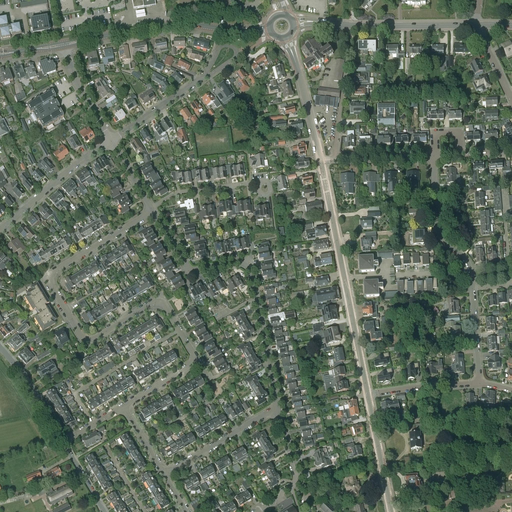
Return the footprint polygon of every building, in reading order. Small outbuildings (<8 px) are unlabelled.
[(131,0),(133,9),(155,6),(154,1),(162,0),(131,0)] [(365,0),(364,0),(360,5),(364,8),(367,5),(370,7),(372,5),(369,3),(365,0)] [(135,11),(136,18),(145,17),(144,10),(135,11)] [(6,17),(0,18),(0,37),(0,40),(10,38),(10,36),(11,36),(21,34),(19,24),(14,25),(13,24),(13,23),(12,23),(12,24),(11,24),(11,25),(11,26),(10,26),(8,27),(6,17)] [(37,18),(30,20),(33,34),(49,31),(46,17),(39,18),(39,17),(37,17),(37,18)] [(184,39),(173,39),(173,48),(184,47),(184,39)] [(194,40),(192,47),(196,48),(196,47),(207,50),(208,51),(209,47),(208,46),(209,42),(199,39),(198,41),(194,40)] [(156,50),(154,50),(155,54),(160,53),(159,50),(166,48),(165,40),(164,40),(163,40),(161,40),(161,41),(155,42),(156,50)] [(317,41),(302,52),(308,61),(304,64),(309,71),(315,67),(315,68),(324,62),(323,61),(333,54),(328,47),(323,50),(317,41)] [(369,43),(368,43),(368,51),(372,51),(373,53),(374,57),(380,56),(380,50),(376,50),(376,43),(372,43),(372,42),(369,42),(369,43)] [(145,43),(131,45),(133,56),(137,55),(136,53),(147,52),(145,43)] [(359,43),(359,51),(365,51),(365,55),(368,55),(368,51),(368,43),(359,43)] [(393,47),(386,47),(386,55),(396,55),(396,59),(404,59),(404,53),(400,53),(400,45),(393,45),(393,47)] [(459,45),(453,45),(453,53),(466,53),(470,53),(470,46),(462,46),(462,45),(459,45)] [(122,49),(118,50),(119,50),(120,58),(122,58),(123,60),(122,60),(122,61),(130,59),(129,59),(127,46),(121,47),(122,47),(122,49)] [(421,47),(409,47),(409,53),(410,53),(410,55),(416,55),(416,57),(420,57),(420,61),(425,61),(425,52),(422,52),(421,47)] [(443,47),(432,47),(432,53),(436,53),(436,55),(435,55),(435,60),(440,59),(440,55),(443,55),(443,47)] [(102,59),(103,64),(104,65),(107,64),(107,63),(114,62),(112,49),(104,50),(105,58),(102,59)] [(96,52),(86,53),(89,67),(99,65),(99,68),(100,68),(101,74),(105,73),(104,67),(104,65),(103,64),(98,65),(96,52)] [(192,52),(190,59),(201,62),(202,59),(203,58),(204,56),(203,56),(203,55),(199,54),(192,52)] [(254,64),(250,67),(254,73),(252,74),(254,77),(256,75),(258,77),(263,74),(261,72),(258,68),(263,64),(262,63),(266,61),(268,65),(272,62),(267,55),(263,57),(263,56),(253,63),(254,64)] [(483,71),(479,61),(478,61),(478,60),(480,59),(478,55),(466,62),(468,66),(474,62),(474,63),(471,65),(475,75),(471,77),(472,79),(477,77),(483,74),(482,72),(483,71)] [(168,57),(165,65),(170,67),(174,59),(168,57)] [(337,59),(334,81),(341,82),(344,61),(337,59)] [(150,65),(149,66),(153,68),(162,72),(164,66),(155,62),(153,61),(152,60),(152,61),(150,65)] [(181,60),(177,66),(187,72),(191,65),(181,60)] [(45,61),(38,63),(42,73),(39,74),(41,80),(47,78),(46,75),(56,72),(55,69),(56,68),(54,65),(53,65),(52,62),(50,63),(50,62),(49,62),(48,62),(48,63),(48,64),(46,64),(45,61)] [(30,67),(26,69),(29,80),(36,77),(38,81),(41,80),(39,74),(36,75),(32,64),(29,65),(30,67)] [(282,65),(275,67),(278,80),(285,78),(282,65)] [(15,68),(13,68),(17,80),(25,77),(26,81),(29,80),(26,69),(23,70),(21,66),(15,68)] [(3,69),(0,69),(0,80),(1,84),(9,81),(9,82),(13,81),(9,70),(4,72),(3,69)] [(135,70),(132,75),(138,80),(142,75),(135,70)] [(241,71),(236,75),(239,79),(238,80),(240,82),(237,84),(242,91),(248,87),(243,81),(248,77),(245,74),(244,75),(241,71)] [(153,76),(151,80),(160,85),(159,86),(160,89),(158,90),(161,94),(164,92),(164,93),(169,89),(167,85),(168,84),(166,81),(167,81),(162,78),(157,75),(154,73),(152,75),(153,76)] [(354,78),(354,81),(355,81),(355,83),(366,83),(366,79),(369,79),(369,73),(362,73),(362,76),(355,76),(355,77),(354,78)] [(173,75),(171,77),(172,79),(178,85),(183,80),(177,74),(174,77),(173,75)] [(250,74),(247,76),(253,85),(256,83),(250,74)] [(472,79),(471,80),(474,85),(475,84),(477,87),(484,84),(486,89),(491,87),(486,76),(478,79),(477,77),(472,79)] [(98,83),(95,85),(99,92),(107,86),(103,80),(104,79),(103,77),(97,81),(98,83)] [(220,94),(217,96),(221,101),(224,99),(225,101),(231,98),(230,96),(233,94),(229,88),(225,82),(219,86),(223,92),(220,94)] [(288,83),(278,86),(280,93),(282,93),(290,91),(288,83)] [(149,91),(139,98),(144,105),(154,98),(152,94),(154,92),(149,84),(145,86),(149,91)] [(107,86),(99,92),(103,98),(106,96),(108,98),(114,94),(112,92),(111,92),(107,86)] [(353,90),(353,93),(354,94),(354,95),(368,95),(368,89),(371,89),(371,86),(361,86),(361,89),(354,88),(354,90),(353,90)] [(63,116),(59,110),(60,110),(58,108),(59,107),(55,101),(54,99),(55,98),(52,91),(50,88),(24,103),(26,106),(30,113),(32,112),(33,114),(33,113),(39,122),(43,128),(42,128),(45,133),(66,121),(63,116)] [(318,88),(317,96),(339,99),(340,91),(318,88)] [(283,95),(280,96),(281,100),(284,99),(293,97),(293,96),(292,94),(291,94),(290,91),(282,93),(283,95)] [(208,94),(202,98),(203,100),(204,101),(203,101),(207,106),(215,101),(211,95),(210,96),(208,94)] [(114,95),(105,101),(108,104),(110,103),(112,106),(118,102),(116,99),(114,95)] [(131,100),(124,105),(128,111),(136,106),(133,102),(136,100),(133,95),(130,97),(131,100)] [(337,103),(334,102),(334,99),(316,97),(315,105),(333,107),(333,108),(337,108),(337,103)] [(195,102),(190,106),(195,113),(197,116),(200,114),(198,112),(202,109),(199,105),(198,106),(195,102)] [(364,103),(350,103),(350,113),(365,113),(365,112),(368,111),(368,107),(364,107),(364,103)] [(285,105),(280,106),(281,110),(284,109),(285,115),(294,113),(293,106),(286,108),(285,105)] [(394,106),(378,106),(378,126),(392,126),(394,126),(394,106)] [(185,109),(180,113),(183,118),(181,119),(184,123),(191,118),(185,109)] [(116,117),(114,119),(116,122),(119,120),(119,121),(125,116),(121,111),(119,112),(117,110),(115,112),(116,114),(115,115),(116,117)] [(498,111),(485,112),(485,120),(498,119),(498,111)] [(166,121),(160,125),(165,133),(169,131),(170,132),(172,131),(173,132),(175,131),(173,125),(170,121),(168,123),(166,121)] [(70,122),(66,124),(70,132),(74,130),(70,122)] [(301,122),(290,125),(292,131),(293,136),(300,135),(299,130),(302,129),(301,122)] [(511,137),(511,128),(510,123),(504,126),(506,131),(504,133),(503,134),(504,135),(505,136),(508,135),(509,138),(511,137)] [(156,133),(153,135),(156,143),(167,136),(165,133),(160,125),(154,129),(156,133)] [(469,132),(465,133),(465,138),(467,138),(467,142),(474,141),(473,130),(472,126),(469,126),(469,132)] [(5,128),(0,130),(0,137),(1,137),(3,141),(10,135),(9,133),(7,134),(5,128)] [(79,132),(79,133),(81,136),(86,143),(89,141),(89,140),(94,137),(88,128),(85,130),(84,128),(79,132)] [(178,133),(175,134),(178,142),(181,141),(182,145),(188,143),(184,130),(183,131),(182,129),(181,128),(178,129),(178,130),(179,132),(178,132),(178,133)] [(359,128),(356,128),(357,136),(358,135),(358,138),(359,138),(359,145),(366,145),(366,138),(365,133),(361,134),(361,131),(359,131),(359,128)] [(140,134),(144,141),(147,139),(149,142),(153,140),(150,137),(145,131),(143,132),(142,132),(141,133),(140,134)] [(346,143),(345,143),(345,148),(349,148),(349,149),(353,149),(353,148),(354,147),(354,134),(349,134),(349,132),(346,132),(346,136),(346,143)] [(75,137),(68,141),(73,151),(80,147),(75,137)] [(137,139),(131,143),(136,152),(138,150),(142,156),(144,163),(150,161),(147,154),(137,139)] [(293,153),(292,153),(293,156),(305,154),(305,151),(306,151),(305,145),(304,145),(303,143),(300,144),(300,146),(292,148),(293,153)] [(59,150),(53,154),(58,162),(64,157),(68,154),(63,146),(58,149),(59,150)] [(159,151),(150,155),(152,160),(161,156),(159,151)] [(31,155),(27,157),(31,166),(36,164),(31,155)] [(254,158),(249,159),(250,166),(255,166),(256,168),(264,167),(262,156),(254,157),(254,158)] [(103,158),(97,161),(103,170),(106,168),(107,170),(112,167),(107,160),(105,161),(103,158)] [(303,158),(290,160),(291,163),(297,162),(297,166),(295,166),(295,169),(309,167),(308,160),(304,161),(303,158)] [(46,159),(40,165),(48,174),(49,172),(50,173),(52,171),(52,170),(53,168),(46,159)] [(95,168),(92,170),(97,177),(102,173),(101,171),(103,170),(97,161),(92,165),(95,168)] [(144,169),(140,171),(143,176),(152,171),(150,168),(152,167),(149,162),(142,166),(144,169)] [(506,174),(505,168),(503,168),(502,162),(496,162),(496,170),(502,169),(503,175),(506,174)] [(471,171),(472,183),(477,182),(476,171),(484,170),(484,163),(483,163),(474,164),(473,164),(474,171),(471,171)] [(239,167),(236,168),(237,178),(243,177),(242,171),(245,171),(244,164),(238,165),(239,167)] [(3,166),(0,167),(0,170),(1,172),(5,180),(9,178),(3,166)] [(227,166),(218,168),(218,170),(220,180),(225,179),(225,175),(228,175),(228,173),(227,166)] [(229,166),(227,166),(228,173),(230,173),(231,178),(237,178),(236,168),(230,168),(229,166)] [(452,169),(446,170),(447,176),(456,176),(456,169),(459,169),(459,166),(451,166),(452,169)] [(212,168),(209,169),(210,175),(213,175),(214,181),(220,180),(218,170),(213,171),(212,168)] [(207,172),(201,172),(202,182),(208,181),(207,176),(210,175),(209,169),(206,169),(207,172)] [(33,170),(30,172),(33,175),(32,176),(38,182),(43,178),(37,172),(36,173),(33,170)] [(85,170),(80,173),(86,182),(90,179),(94,185),(97,183),(92,175),(89,177),(85,170)] [(198,170),(192,171),(193,178),(196,177),(197,183),(202,182),(201,172),(198,173),(198,170)] [(152,171),(143,176),(147,181),(150,179),(151,182),(159,177),(156,172),(153,173),(152,171)] [(190,174),(184,175),(185,185),(191,185),(190,178),(193,178),(192,171),(189,171),(190,174)] [(175,173),(171,173),(171,177),(172,176),(173,182),(175,182),(178,182),(179,186),(185,185),(184,175),(181,175),(180,172),(175,173)] [(419,172),(407,173),(407,182),(411,181),(412,192),(419,192),(418,181),(419,181),(419,172)] [(86,182),(80,173),(75,176),(80,183),(77,184),(79,187),(83,192),(86,190),(82,185),(86,182)] [(397,173),(385,174),(385,182),(389,182),(390,193),(397,192),(396,182),(397,182),(397,173)] [(375,174),(363,174),(364,183),(367,183),(368,193),(375,193),(374,182),(375,182),(375,174)] [(23,175),(20,177),(25,183),(23,184),(29,191),(34,186),(28,180),(23,175)] [(301,177),(299,178),(300,181),(302,181),(303,185),(312,183),(310,175),(301,177)] [(353,175),(341,175),(342,184),(345,184),(346,194),(353,194),(353,190),(353,187),(352,183),(354,183),(353,175)] [(456,176),(447,176),(447,184),(453,183),(453,186),(460,186),(460,183),(456,183),(456,176)] [(153,184),(150,186),(153,191),(161,186),(160,184),(162,182),(159,177),(151,182),(153,184)] [(284,177),(276,178),(278,187),(279,191),(286,189),(284,177)] [(70,180),(66,184),(74,194),(75,194),(76,193),(74,190),(76,188),(70,180)] [(110,180),(103,184),(106,189),(108,188),(110,190),(119,185),(115,180),(112,182),(110,180)] [(15,182),(11,186),(13,188),(14,187),(16,189),(13,192),(19,198),(24,194),(21,190),(19,187),(18,187),(17,185),(18,184),(15,182)] [(66,184),(62,188),(69,196),(71,194),(75,199),(77,197),(75,194),(74,194),(66,184)] [(111,193),(109,194),(112,199),(120,195),(118,193),(122,190),(119,185),(110,190),(111,193)] [(161,186),(153,191),(156,196),(159,194),(161,197),(168,192),(165,187),(163,189),(161,186)] [(304,198),(299,199),(300,205),(306,204),(305,200),(315,198),(313,190),(303,192),(304,198)] [(57,192),(53,196),(62,205),(68,212),(71,209),(65,203),(63,204),(61,201),(64,199),(57,192)] [(4,193),(2,194),(6,199),(3,202),(9,208),(14,204),(11,200),(11,199),(9,197),(8,197),(4,193)] [(120,195),(112,199),(116,204),(118,203),(119,206),(128,201),(125,195),(121,197),(120,195)] [(53,196),(49,199),(55,206),(58,204),(60,207),(62,205),(53,196)] [(177,212),(173,213),(175,219),(184,217),(184,214),(186,213),(186,210),(194,209),(194,214),(199,214),(198,213),(198,206),(194,206),(193,200),(184,202),(184,205),(180,206),(180,208),(177,209),(177,212)] [(121,208),(119,210),(122,215),(124,213),(126,217),(131,214),(128,208),(131,206),(128,201),(119,206),(121,208)] [(225,203),(226,213),(226,217),(228,217),(228,218),(232,218),(232,217),(235,216),(234,208),(234,206),(231,206),(231,202),(225,203)] [(249,202),(243,203),(244,213),(247,212),(247,215),(253,214),(253,212),(252,206),(249,206),(249,202)] [(320,202),(304,205),(306,214),(313,213),(314,214),(314,215),(316,214),(317,213),(317,212),(322,211),(320,202)] [(219,208),(216,208),(216,210),(217,217),(223,216),(223,213),(226,213),(225,203),(218,204),(219,208)] [(237,207),(234,208),(235,216),(241,215),(241,213),(244,213),(243,203),(236,204),(237,207)] [(44,206),(39,211),(46,220),(52,215),(44,206)] [(78,206),(75,208),(85,218),(87,216),(78,206)] [(267,206),(261,207),(262,217),(266,217),(266,219),(272,218),(271,210),(268,210),(267,206)] [(53,207),(51,209),(57,215),(59,213),(53,207)] [(201,212),(198,213),(199,214),(200,221),(209,220),(208,217),(207,207),(201,208),(201,212)] [(213,207),(207,207),(208,217),(211,217),(212,219),(217,219),(217,217),(216,210),(214,211),(213,207)] [(256,212),(253,212),(253,214),(254,221),(260,220),(260,217),(262,217),(261,207),(255,208),(256,212)] [(421,210),(409,211),(409,215),(413,215),(413,222),(421,221),(421,210)] [(367,219),(360,219),(361,229),(368,228),(368,226),(372,226),(372,217),(380,217),(380,211),(379,211),(369,212),(368,212),(368,217),(366,217),(367,219)] [(101,219),(98,221),(97,221),(101,228),(106,225),(106,224),(108,223),(105,217),(104,217),(103,214),(99,217),(101,219)] [(32,218),(27,222),(31,226),(30,227),(33,230),(36,227),(37,227),(38,227),(39,226),(40,226),(40,225),(40,224),(40,223),(40,222),(39,222),(39,221),(38,221),(39,220),(34,215),(32,217),(32,218)] [(184,217),(175,219),(176,225),(180,224),(180,227),(186,225),(189,225),(187,219),(185,220),(184,217)] [(93,224),(97,231),(101,228),(97,221),(98,221),(96,218),(95,219),(96,222),(93,224)] [(490,219),(480,219),(481,226),(490,226),(490,220),(494,220),(494,218),(490,218),(490,219)] [(311,220),(301,222),(302,230),(312,228),(311,220)] [(92,225),(88,227),(92,234),(97,231),(93,224),(92,221),(90,222),(92,225)] [(187,228),(183,229),(184,235),(194,233),(194,230),(196,229),(195,224),(189,225),(186,225),(187,228)] [(83,226),(81,227),(83,230),(84,230),(88,236),(92,234),(88,227),(87,225),(83,227),(83,226)] [(22,226),(17,231),(24,238),(27,236),(30,239),(35,235),(28,227),(25,229),(22,226)] [(77,226),(75,226),(77,230),(77,232),(78,233),(79,232),(83,239),(88,236),(84,230),(83,230),(81,231),(79,229),(77,226)] [(490,226),(481,226),(481,233),(482,233),(482,236),(489,235),(489,234),(493,234),(493,232),(491,232),(490,226)] [(145,228),(138,233),(141,238),(143,237),(144,239),(153,234),(150,229),(146,231),(145,228)] [(313,230),(305,232),(307,240),(326,237),(324,228),(313,230),(314,232),(313,232),(313,230)] [(73,234),(70,235),(76,244),(83,239),(79,232),(78,233),(77,232),(74,234),(73,234)] [(415,239),(412,239),(413,244),(425,243),(424,232),(415,232),(415,239)] [(194,233),(184,235),(186,241),(190,240),(190,243),(196,242),(199,241),(197,235),(195,236),(194,233)] [(60,238),(58,240),(60,243),(64,250),(64,251),(67,249),(67,248),(70,246),(69,245),(72,243),(69,238),(70,237),(68,234),(63,237),(65,240),(62,241),(60,238)] [(146,242),(144,243),(147,248),(154,244),(153,241),(156,239),(153,234),(144,239),(146,242)] [(368,239),(361,239),(362,247),(368,247),(372,247),(371,239),(376,239),(376,235),(368,236),(368,239)] [(243,240),(240,240),(242,250),(248,249),(247,245),(250,244),(249,236),(243,237),(243,240)] [(13,241),(7,246),(14,255),(19,251),(21,254),(26,250),(17,238),(13,241)] [(237,239),(231,240),(233,248),(235,248),(236,252),(242,250),(240,240),(237,241),(237,239)] [(197,244),(193,245),(194,251),(204,249),(204,246),(206,246),(205,240),(199,241),(196,242),(197,244)] [(226,244),(223,244),(225,254),(231,253),(230,249),(233,248),(231,240),(225,241),(226,244)] [(327,240),(313,243),(314,252),(328,249),(327,240)] [(54,242),(51,243),(58,254),(61,253),(60,252),(64,250),(60,243),(56,245),(54,242)] [(219,242),(213,244),(215,252),(218,251),(219,255),(225,254),(223,244),(220,245),(219,242)] [(261,247),(257,248),(258,254),(268,252),(267,249),(270,248),(268,242),(260,244),(261,247)] [(51,248),(47,251),(51,257),(54,255),(55,256),(58,254),(51,243),(49,245),(51,248)] [(126,243),(121,246),(126,255),(129,253),(130,255),(135,252),(131,245),(128,247),(126,243)] [(154,244),(147,248),(150,253),(152,252),(154,255),(162,249),(159,244),(156,246),(154,244)] [(121,246),(116,249),(122,260),(124,259),(123,257),(126,255),(121,246)] [(41,249),(39,251),(40,252),(45,262),(48,260),(48,259),(51,257),(47,251),(43,253),(41,249)] [(116,249),(111,253),(116,261),(120,259),(121,261),(122,260),(116,249)] [(155,257),(153,259),(156,264),(164,259),(162,257),(165,255),(162,249),(154,255),(155,257)] [(204,249),(194,251),(196,257),(199,256),(200,259),(208,257),(207,252),(205,252),(204,249)] [(496,249),(488,249),(489,262),(497,261),(496,249)] [(483,250),(476,250),(477,263),(484,262),(483,250)] [(31,258),(28,260),(31,265),(34,263),(35,265),(38,264),(38,265),(42,263),(42,264),(45,262),(40,252),(39,251),(36,252),(38,256),(35,257),(33,255),(30,257),(31,258)] [(392,251),(378,252),(378,260),(392,259),(392,251)] [(268,252),(258,254),(259,260),(263,259),(264,262),(272,260),(271,254),(268,255),(268,252)] [(1,253),(0,254),(0,261),(1,262),(5,265),(9,261),(12,264),(14,262),(8,256),(6,258),(1,253)] [(111,253),(106,256),(111,264),(114,262),(116,264),(117,263),(116,261),(111,253)] [(409,255),(403,255),(404,269),(404,266),(409,266),(409,267),(414,267),(413,254),(413,258),(409,258),(409,255)] [(418,254),(413,254),(414,267),(414,265),(416,265),(419,265),(419,267),(423,266),(423,255),(422,255),(423,258),(419,258),(418,254)] [(319,260),(314,261),(315,268),(331,265),(329,255),(325,256),(325,255),(321,255),(321,256),(318,257),(319,260)] [(399,257),(394,257),(394,268),(400,268),(400,269),(404,269),(403,255),(403,260),(399,260),(399,257)] [(428,255),(423,255),(423,266),(428,266),(428,268),(433,267),(433,258),(428,259),(428,255)] [(103,262),(100,264),(105,271),(110,268),(109,266),(111,264),(106,256),(101,259),(103,262)] [(374,257),(359,257),(359,272),(374,272),(374,268),(379,268),(378,263),(374,263),(374,257)] [(164,259),(156,264),(159,269),(161,268),(163,270),(172,265),(168,260),(165,262),(164,259)] [(264,265),(260,265),(262,271),(271,269),(271,267),(273,266),(272,260),(264,262),(264,265)] [(0,261),(0,265),(1,266),(3,269),(7,272),(9,270),(6,267),(5,265),(1,262),(0,261)] [(96,262),(90,265),(96,274),(98,272),(99,274),(102,273),(104,276),(105,276),(107,275),(105,271),(100,264),(98,265),(96,262)] [(90,265),(85,268),(92,279),(94,278),(92,276),(96,274),(90,265)] [(163,270),(159,273),(160,274),(162,275),(162,274),(165,279),(173,275),(171,272),(175,270),(172,265),(163,270)] [(85,268),(80,271),(86,280),(89,278),(90,280),(92,279),(85,268)] [(271,269),(262,271),(263,277),(267,277),(267,279),(276,278),(274,272),(272,272),(271,269)] [(80,271),(75,274),(82,285),(83,284),(82,282),(86,280),(80,271)] [(75,274),(70,278),(75,286),(79,284),(80,286),(82,285),(75,274)] [(144,277),(141,279),(142,281),(148,290),(153,287),(151,283),(153,282),(149,275),(144,278),(144,277)] [(173,275),(165,279),(169,284),(171,283),(172,286),(181,280),(178,275),(174,277),(173,275)] [(237,276),(232,279),(237,288),(240,287),(241,289),(246,285),(241,278),(239,280),(237,276)] [(327,277),(315,280),(316,287),(328,285),(328,283),(329,282),(328,279),(327,279),(327,277)] [(67,284),(64,286),(69,293),(74,290),(73,288),(75,286),(70,278),(65,281),(67,284)] [(228,286),(226,288),(227,289),(230,295),(236,292),(235,290),(237,288),(232,279),(226,283),(228,286)] [(431,281),(426,281),(427,292),(432,292),(432,288),(436,288),(436,279),(431,279),(431,281)] [(174,288),(172,289),(175,295),(182,290),(181,288),(184,286),(181,280),(172,286),(174,288)] [(218,280),(213,283),(218,292),(221,290),(222,292),(227,289),(226,288),(223,282),(220,283),(218,280)] [(23,285),(15,289),(18,295),(26,290),(25,289),(32,285),(29,281),(23,285)] [(138,281),(136,282),(143,293),(148,290),(142,281),(139,284),(138,281)] [(379,281),(363,282),(364,297),(379,296),(379,290),(383,290),(383,285),(379,285),(379,281)] [(403,283),(397,283),(398,294),(404,294),(403,290),(407,290),(408,295),(407,281),(403,281),(403,283)] [(407,281),(408,295),(413,295),(413,291),(417,291),(417,294),(417,282),(412,282),(412,284),(407,284),(407,281)] [(417,282),(417,294),(423,294),(423,290),(427,290),(427,292),(426,281),(422,282),(422,283),(417,283),(417,282)] [(136,286),(132,288),(137,296),(143,293),(136,282),(134,284),(136,286)] [(210,290),(207,291),(208,293),(212,299),(217,295),(216,293),(218,292),(213,283),(208,286),(210,290)] [(27,296),(25,298),(33,311),(35,309),(38,314),(38,313),(39,315),(34,318),(42,331),(55,324),(53,321),(56,320),(48,307),(47,307),(46,305),(49,303),(37,284),(30,288),(31,290),(26,294),(27,296)] [(199,284),(194,287),(199,296),(201,298),(202,299),(203,299),(204,299),(204,298),(203,296),(208,293),(207,291),(204,286),(201,287),(199,284)] [(277,284),(263,286),(264,292),(265,292),(266,296),(274,295),(274,294),(273,289),(278,288),(277,284)] [(191,294),(189,295),(193,302),(198,299),(200,297),(199,296),(194,287),(189,290),(191,294)] [(128,288),(126,289),(132,299),(137,296),(132,288),(129,290),(128,288)] [(316,295),(312,295),(313,299),(338,294),(337,288),(319,292),(319,293),(316,293),(316,295)] [(125,292),(122,294),(127,302),(132,299),(126,289),(124,290),(125,292)] [(118,293),(113,296),(118,304),(120,302),(122,306),(127,302),(122,294),(120,296),(118,293)] [(266,296),(265,296),(266,302),(267,302),(268,306),(276,304),(275,299),(280,298),(279,293),(274,294),(274,295),(266,296)] [(338,294),(313,299),(313,303),(317,302),(317,303),(332,300),(333,301),(339,300),(338,294)] [(505,294),(498,294),(498,297),(498,304),(508,303),(508,296),(505,296),(505,294)] [(109,302),(107,303),(112,312),(117,309),(115,305),(118,304),(113,296),(108,299),(109,302)] [(498,297),(488,297),(489,307),(499,306),(498,304),(498,297)] [(454,299),(447,299),(448,303),(449,315),(459,314),(458,302),(454,302),(454,299)] [(105,301),(100,304),(102,306),(107,315),(112,312),(107,303),(105,301)] [(364,310),(363,310),(363,316),(372,316),(372,318),(379,318),(379,315),(377,315),(376,302),(371,302),(371,304),(365,305),(365,308),(364,308),(364,310)] [(268,306),(265,306),(267,312),(268,312),(269,316),(276,314),(275,309),(280,308),(279,304),(276,304),(268,306)] [(325,305),(320,306),(321,310),(322,317),(336,314),(335,308),(334,309),(334,308),(325,310),(324,308),(325,308),(325,305)] [(97,306),(95,307),(102,318),(107,315),(102,306),(98,309),(97,306)] [(95,311),(91,313),(97,321),(102,318),(95,307),(93,308),(95,311)] [(188,314),(184,316),(187,321),(196,316),(195,314),(197,313),(194,307),(186,312),(188,314)] [(87,312),(81,316),(85,323),(89,321),(91,324),(97,321),(91,313),(89,314),(87,312)] [(237,312),(229,316),(232,321),(235,320),(236,323),(245,318),(242,312),(238,314),(237,312)] [(269,316),(267,316),(269,322),(270,322),(271,326),(278,324),(277,319),(282,318),(281,313),(276,314),(269,316)] [(336,314),(322,317),(324,323),(337,320),(335,314),(336,314)] [(196,316),(187,321),(190,327),(194,325),(195,327),(203,323),(200,318),(198,319),(196,316)] [(155,317),(150,321),(155,329),(157,328),(159,330),(164,327),(159,319),(157,321),(155,317)] [(238,326),(236,327),(237,329),(248,323),(245,318),(236,323),(238,326)] [(150,321),(145,324),(151,334),(153,333),(152,331),(155,329),(150,321)] [(378,322),(364,324),(365,334),(370,334),(375,333),(374,329),(379,328),(378,322)] [(197,330),(193,332),(197,337),(205,332),(204,329),(206,328),(203,323),(195,327),(197,330)] [(248,323),(237,329),(238,331),(240,330),(242,333),(251,328),(248,323)] [(278,324),(271,326),(272,331),(273,331),(274,335),(282,334),(281,328),(286,327),(285,323),(278,324)] [(456,323),(445,323),(445,328),(450,328),(452,343),(456,342),(457,346),(461,346),(460,342),(461,342),(460,327),(456,327),(456,323)] [(17,336),(8,344),(14,352),(24,343),(23,342),(25,341),(24,340),(24,338),(22,336),(20,336),(20,335),(29,328),(25,324),(16,331),(16,332),(15,333),(17,336)] [(145,324),(139,327),(145,335),(148,333),(149,335),(151,334),(145,324)] [(139,327),(134,330),(141,341),(142,340),(141,337),(145,335),(139,327)] [(4,328),(0,331),(0,332),(4,338),(9,334),(9,333),(13,330),(11,328),(7,331),(4,328)] [(63,328),(54,334),(61,345),(68,341),(64,333),(65,332),(63,328)] [(244,336),(241,337),(244,342),(252,338),(250,335),(254,333),(251,328),(242,333),(244,336)] [(336,329),(323,332),(324,338),(338,335),(337,335),(336,329)] [(134,330),(129,333),(134,341),(138,339),(139,342),(141,341),(134,330)] [(205,332),(197,337),(200,342),(203,340),(205,343),(212,338),(209,333),(207,334),(205,332)] [(375,333),(370,334),(371,342),(383,341),(386,340),(386,338),(383,338),(382,332),(375,333)] [(129,333),(124,336),(131,347),(132,346),(131,343),(134,341),(129,333)] [(274,335),(273,335),(274,341),(275,341),(276,345),(284,344),(283,338),(288,337),(287,333),(282,334),(274,335)] [(338,335),(324,338),(326,345),(339,342),(338,341),(339,341),(339,339),(340,339),(339,336),(338,336),(338,335)] [(124,336),(119,339),(124,348),(127,346),(129,348),(131,347),(124,336)] [(152,338),(148,341),(151,345),(161,339),(160,336),(153,341),(152,338)] [(206,345),(203,347),(206,353),(214,347),(213,345),(215,344),(212,338),(205,343),(206,345)] [(116,346),(113,347),(118,355),(123,351),(121,349),(124,348),(119,339),(114,342),(116,346)] [(170,339),(161,345),(162,347),(168,344),(168,345),(172,342),(170,339)] [(134,349),(127,353),(129,355),(135,351),(146,345),(147,347),(151,345),(148,341),(141,344),(134,349)] [(284,344),(276,345),(277,351),(279,350),(280,354),(280,355),(287,353),(286,348),(291,347),(290,342),(284,344)] [(243,344),(236,348),(239,353),(241,352),(243,354),(251,350),(248,344),(245,346),(243,344)] [(109,345),(103,348),(109,357),(111,355),(113,358),(118,355),(113,347),(111,349),(109,345)] [(135,351),(129,355),(130,358),(137,354),(147,347),(146,345),(135,351)] [(214,347),(206,353),(209,358),(212,356),(214,358),(221,354),(218,349),(216,350),(214,347)] [(103,348),(98,352),(104,360),(107,358),(108,360),(110,359),(109,357),(103,348)] [(26,349),(18,356),(22,360),(31,353),(28,349),(26,350),(26,349)] [(341,349),(333,351),(334,357),(342,355),(341,349)] [(245,358),(243,359),(244,361),(254,355),(251,350),(243,354),(245,358)] [(41,355),(37,358),(38,360),(43,358),(50,354),(49,351),(41,355)] [(98,352),(93,355),(100,365),(101,364),(100,362),(104,360),(98,352)] [(172,352),(167,355),(172,363),(177,360),(172,352)] [(280,354),(278,355),(279,361),(281,360),(282,368),(290,366),(288,357),(293,356),(293,358),(296,358),(294,352),(287,353),(280,355),(280,354)] [(459,352),(452,352),(452,357),(455,356),(456,365),(454,365),(455,373),(460,373),(460,374),(464,374),(464,368),(463,368),(462,355),(459,356),(459,352)] [(31,353),(22,360),(26,365),(33,358),(36,356),(34,354),(32,356),(30,354),(31,353)] [(375,363),(374,363),(375,366),(376,367),(383,366),(383,367),(386,366),(386,365),(387,365),(386,361),(389,359),(388,353),(381,355),(381,358),(376,359),(377,361),(375,362),(375,363)] [(215,361),(212,363),(215,368),(226,362),(221,354),(214,358),(215,361)] [(93,355),(88,358),(93,366),(97,364),(98,366),(100,365),(93,355)] [(167,355),(161,359),(166,366),(172,363),(167,355)] [(254,355),(244,361),(245,363),(247,361),(249,365),(257,360),(254,355)] [(342,355),(334,357),(328,359),(329,361),(332,361),(334,368),(342,366),(341,362),(344,362),(342,355)] [(491,361),(488,361),(489,369),(492,369),(492,370),(496,370),(496,369),(500,368),(499,360),(498,357),(491,357),(491,361)] [(85,364),(82,366),(87,373),(92,370),(91,368),(93,366),(88,358),(83,361),(85,364)] [(161,359),(156,362),(161,370),(166,366),(161,359)] [(250,367),(248,369),(251,374),(258,370),(257,367),(260,365),(257,360),(249,365),(250,367)] [(51,361),(36,371),(41,379),(47,375),(50,380),(59,375),(51,361)] [(156,362),(151,365),(155,373),(161,370),(156,362)] [(226,362),(215,368),(218,373),(222,371),(223,374),(230,369),(226,362)] [(436,364),(427,364),(427,375),(436,375),(436,369),(439,369),(439,371),(442,370),(442,363),(438,364),(436,364)] [(407,369),(406,369),(407,372),(408,372),(408,379),(409,379),(409,380),(413,380),(413,379),(414,379),(414,377),(416,377),(415,371),(419,371),(418,364),(412,364),(412,367),(407,368),(407,369)] [(151,365),(145,368),(150,376),(155,373),(151,365)] [(287,370),(283,370),(284,376),(286,376),(287,380),(294,379),(294,378),(293,373),(298,372),(297,365),(287,367),(287,370)] [(145,368),(140,372),(145,379),(150,376),(145,368)] [(332,376),(329,376),(330,382),(340,380),(339,377),(345,376),(343,368),(332,371),(332,376)] [(138,369),(133,373),(139,383),(145,379),(140,372),(138,369)] [(378,378),(377,379),(378,382),(379,382),(379,383),(383,382),(383,383),(385,383),(385,384),(388,383),(388,382),(390,382),(389,381),(390,381),(390,376),(392,375),(391,369),(384,370),(385,374),(380,375),(380,377),(378,377),(378,378)] [(250,376),(243,381),(246,386),(248,384),(249,387),(258,382),(255,377),(251,379),(250,376)] [(131,377),(124,381),(129,389),(136,385),(131,377)] [(200,377),(194,380),(199,388),(204,385),(200,377)] [(287,380),(285,380),(286,386),(288,386),(289,390),(296,388),(295,383),(300,382),(299,377),(294,378),(294,379),(287,380)] [(118,382),(119,384),(124,392),(129,389),(124,381),(123,379),(118,382)] [(194,380),(189,384),(193,391),(199,388),(194,380)] [(340,380),(330,382),(332,388),(335,388),(336,393),(347,390),(346,383),(341,384),(340,380)] [(46,395),(45,396),(47,398),(48,398),(49,400),(57,395),(54,390),(58,387),(63,385),(62,382),(57,385),(51,388),(52,391),(46,394),(46,395)] [(251,390),(249,392),(250,393),(261,387),(258,382),(249,387),(251,390)] [(119,384),(113,388),(118,395),(124,392),(119,384)] [(189,384),(183,387),(188,395),(193,391),(189,384)] [(183,387),(178,390),(182,398),(188,395),(183,387)] [(261,387),(250,393),(251,395),(253,394),(256,397),(264,392),(261,387)] [(296,388),(289,390),(290,395),(291,395),(292,399),(292,400),(299,398),(298,392),(305,391),(305,389),(306,389),(306,387),(305,387),(304,387),(296,388)] [(113,388),(108,391),(113,399),(118,395),(113,388)] [(178,390),(172,393),(177,401),(179,405),(185,402),(182,398),(178,390)] [(108,391),(103,394),(107,402),(113,399),(108,391)] [(257,400),(255,401),(258,406),(265,402),(264,400),(267,397),(264,392),(256,397),(257,400)] [(481,397),(481,403),(485,404),(485,407),(490,407),(490,404),(489,404),(489,402),(490,402),(491,393),(486,392),(485,397),(481,397)] [(103,394),(97,397),(102,405),(107,402),(103,394)] [(468,395),(466,395),(466,404),(468,404),(470,406),(470,411),(477,411),(477,402),(473,402),(473,395),(471,395),(471,394),(468,394),(468,395)] [(57,395),(49,400),(52,405),(60,400),(57,395)] [(168,396),(162,399),(167,407),(168,410),(174,406),(168,396)] [(97,397),(92,401),(97,408),(102,405),(97,397)] [(292,399),(290,400),(292,405),(293,405),(294,409),(301,408),(300,402),(305,401),(304,397),(299,398),(292,400),(292,399)] [(162,399),(157,402),(161,410),(167,407),(162,399)] [(60,400),(52,405),(56,411),(64,406),(66,405),(64,401),(61,402),(60,400)] [(92,401),(86,404),(91,412),(97,408),(92,401)] [(235,406),(232,407),(237,416),(238,416),(239,417),(244,414),(243,412),(242,413),(240,409),(243,408),(241,405),(239,401),(233,404),(235,406)] [(345,401),(340,402),(341,406),(348,405),(349,410),(357,408),(355,401),(347,402),(347,403),(345,403),(345,401)] [(390,403),(381,404),(383,414),(392,413),(399,411),(397,401),(390,403)] [(157,402),(151,406),(156,413),(161,410),(157,402)] [(64,406),(56,411),(59,416),(67,411),(64,406)] [(151,406),(146,409),(150,417),(156,413),(151,406)] [(301,408),(294,409),(295,415),(296,415),(297,419),(305,417),(304,412),(309,411),(308,406),(301,408)] [(228,407),(223,410),(227,417),(230,416),(232,419),(233,421),(237,418),(237,416),(232,407),(230,409),(228,407)] [(349,410),(343,411),(343,414),(345,414),(347,420),(351,419),(351,417),(358,416),(357,408),(349,410)] [(141,414),(138,416),(142,423),(146,421),(145,420),(150,417),(146,409),(140,412),(141,414)] [(67,411),(59,416),(62,421),(70,417),(67,411)] [(222,415),(217,419),(221,427),(227,423),(222,415)] [(297,419),(296,419),(297,425),(298,424),(299,429),(307,427),(306,421),(313,420),(312,416),(305,417),(297,419)] [(70,417),(62,421),(65,427),(72,423),(73,425),(75,424),(76,422),(73,417),(71,419),(70,417)] [(217,419),(211,422),(216,430),(221,427),(217,419)] [(211,422),(206,425),(211,433),(216,430),(211,422)] [(416,434),(410,434),(411,450),(421,449),(421,443),(422,442),(421,438),(420,437),(420,430),(422,430),(422,424),(415,425),(416,434)] [(206,425),(201,428),(205,436),(211,433),(206,425)] [(360,425),(352,428),(354,436),(363,433),(360,425)] [(196,431),(195,432),(200,440),(205,436),(201,428),(200,426),(197,428),(196,431)] [(307,427),(299,429),(300,434),(302,434),(303,438),(310,437),(310,436),(309,431),(314,430),(313,426),(307,427)] [(347,428),(339,431),(340,436),(346,435),(345,432),(348,431),(347,428)] [(96,432),(81,440),(86,449),(101,441),(96,432)] [(258,432),(251,437),(254,442),(256,440),(258,443),(266,438),(263,433),(260,435),(258,432)] [(191,434),(185,438),(190,445),(195,442),(191,434)] [(127,435),(119,439),(123,445),(130,440),(127,435)] [(303,438),(301,438),(302,444),(304,444),(305,448),(312,446),(311,441),(316,440),(315,435),(310,436),(310,437),(303,438)] [(185,438),(180,441),(184,449),(190,445),(185,438)] [(260,447),(258,448),(259,450),(269,443),(266,438),(258,443),(260,447)] [(130,440),(123,445),(126,450),(134,446),(130,440)] [(180,441),(174,444),(179,452),(184,449),(180,441)] [(269,443),(259,450),(260,451),(262,450),(264,453),(273,448),(269,443)] [(174,444),(169,447),(173,455),(179,452),(174,444)] [(353,444),(344,447),(347,456),(352,454),(353,458),(362,456),(361,452),(360,446),(354,448),(353,444)] [(134,446),(126,450),(129,456),(137,451),(134,446)] [(163,450),(159,452),(163,458),(166,456),(168,458),(173,455),(169,447),(163,451),(163,450)] [(242,448),(236,451),(241,459),(242,461),(245,459),(247,457),(251,464),(254,463),(250,457),(247,451),(245,453),(242,448)] [(265,456),(263,457),(266,462),(274,458),(272,456),(276,454),(273,448),(264,453),(265,456)] [(315,455),(314,455),(315,461),(328,457),(326,449),(314,452),(315,455)] [(137,451),(129,456),(132,461),(140,456),(137,451)] [(236,451),(231,455),(236,464),(238,462),(238,461),(241,459),(236,451)] [(93,455),(85,460),(88,465),(96,460),(93,455)] [(328,457),(315,461),(315,462),(315,463),(315,464),(315,465),(316,466),(317,466),(317,467),(322,465),(322,468),(331,466),(329,460),(337,458),(336,455),(328,457)] [(140,456),(132,461),(135,466),(143,462),(140,456)] [(226,457),(220,461),(225,469),(228,467),(229,468),(232,467),(226,457)] [(96,460),(88,465),(91,471),(99,466),(96,460)] [(220,461),(215,464),(220,473),(221,474),(218,476),(222,482),(225,480),(222,476),(223,475),(224,474),(223,472),(222,471),(225,469),(220,461)] [(143,462),(135,466),(133,468),(134,470),(137,469),(139,472),(147,467),(143,462)] [(265,464),(258,468),(261,473),(263,472),(265,475),(273,469),(270,464),(267,466),(265,464)] [(99,466),(91,471),(94,476),(102,471),(99,466)] [(57,467),(45,474),(49,481),(61,474),(57,467)] [(210,467),(204,470),(209,478),(212,476),(213,477),(216,476),(210,467)] [(265,475),(263,476),(264,478),(266,476),(268,480),(277,475),(273,469),(265,475)] [(204,470),(199,474),(204,483),(207,481),(206,480),(209,478),(204,470)] [(102,471),(94,476),(98,481),(106,477),(102,471)] [(39,472),(26,478),(28,483),(41,477),(39,472)] [(150,473),(140,478),(143,484),(145,483),(153,478),(150,473)] [(270,482),(267,484),(270,489),(278,484),(276,482),(280,480),(277,475),(268,480),(270,482)] [(350,484),(345,485),(347,493),(352,492),(352,495),(352,496),(353,496),(353,497),(354,497),(354,498),(355,498),(356,498),(357,497),(358,497),(358,496),(358,495),(358,494),(358,491),(360,491),(360,490),(360,489),(360,487),(359,487),(358,482),(356,483),(354,475),(345,477),(344,478),(344,479),(344,480),(345,481),(346,481),(349,480),(350,484)] [(194,476),(188,480),(193,488),(195,492),(196,492),(199,490),(197,487),(200,485),(194,476)] [(405,477),(404,478),(405,481),(405,482),(407,481),(407,482),(408,487),(407,488),(409,489),(410,489),(415,488),(420,488),(419,488),(422,487),(422,483),(419,483),(419,480),(418,481),(417,476),(406,477),(405,477)] [(106,477),(98,481),(101,487),(109,482),(106,477)] [(153,478),(145,483),(148,488),(156,484),(153,478)] [(188,480),(183,483),(188,492),(190,491),(191,491),(195,492),(193,488),(188,480)] [(109,482),(101,487),(104,492),(112,488),(109,482)] [(156,484),(148,488),(151,493),(159,489),(156,484)] [(68,485),(47,496),(52,505),(73,495),(68,485)] [(456,485),(449,486),(452,499),(459,497),(456,485)] [(159,489),(151,493),(155,499),(162,494),(159,489)] [(244,493),(241,495),(245,503),(251,500),(246,491),(243,492),(244,493)] [(115,493),(107,497),(111,503),(118,498),(115,493)] [(128,493),(118,498),(111,503),(114,508),(122,504),(120,501),(124,498),(129,496),(128,493)] [(162,494),(155,499),(158,504),(166,500),(162,494)] [(237,496),(234,498),(240,507),(245,503),(241,495),(238,497),(237,496)] [(166,500),(158,504),(161,510),(169,505),(166,500)] [(229,505),(226,506),(228,511),(233,511),(236,511),(231,502),(228,503),(229,505)] [(197,503),(191,506),(194,511),(200,508),(197,503)] [(322,507),(320,509),(323,511),(333,511),(335,510),(326,503),(324,504),(323,504),(322,505),(321,506),(322,507)]
